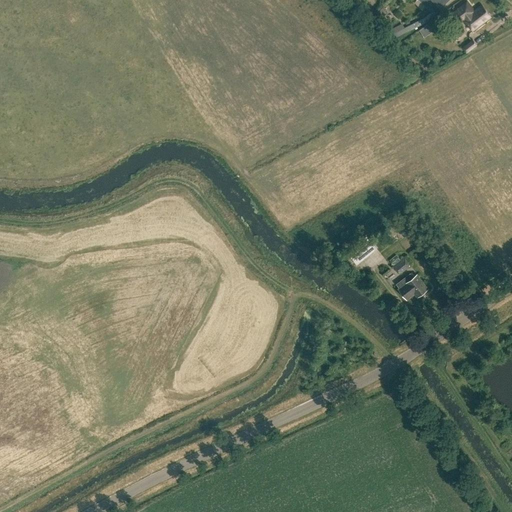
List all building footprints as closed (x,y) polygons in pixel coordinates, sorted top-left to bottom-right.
[(448,0),(419,0),(431,12),(437,6),(439,8),(447,0),(448,0)] [(473,32),(489,20),(487,17),(489,15),(481,4),(474,9),(467,0),(448,15),(455,24),(463,19),(473,32)] [(375,16),(380,21),(389,13),(384,7),(375,16)] [(394,34),(396,38),(427,23),(425,19),(394,34)] [(463,48),(467,53),(477,45),(472,40),(463,48)] [(393,240),(399,235),(403,241),(412,234),(408,230),(413,226),(406,217),(387,232),(393,240)] [(368,237),(348,252),(357,264),(378,249),(368,237)] [(392,266),(398,274),(410,266),(403,258),(392,266)] [(416,275),(412,278),(409,274),(396,284),(398,288),(397,289),(406,300),(413,294),(416,298),(427,289),(416,275)]
